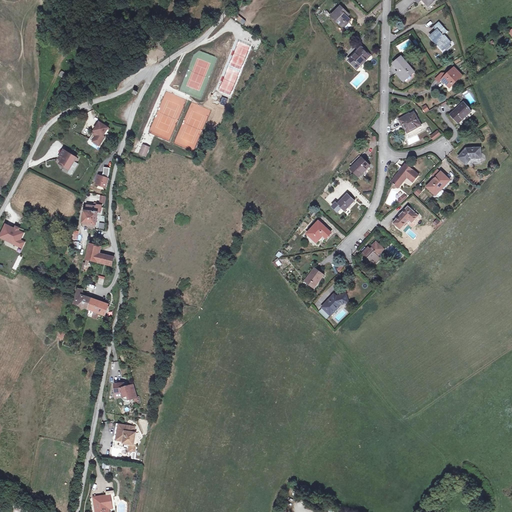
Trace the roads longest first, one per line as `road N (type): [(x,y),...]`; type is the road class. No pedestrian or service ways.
road 1 (residential): [(151,72),(115,172),(124,294),(77,511)]
road 2 (residential): [(387,0),(378,192),(347,244)]
road 3 (unclassified): [(0,213),(46,127),(151,72)]
